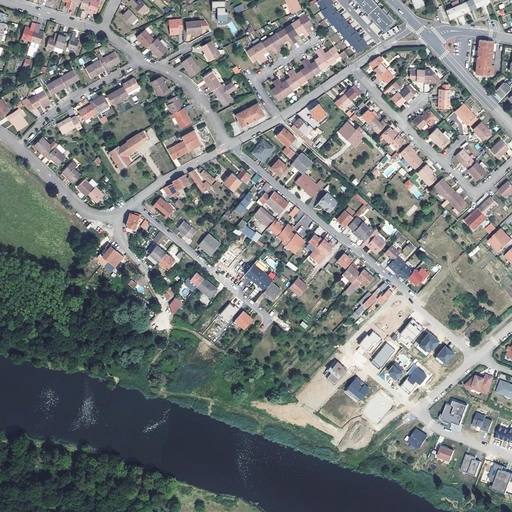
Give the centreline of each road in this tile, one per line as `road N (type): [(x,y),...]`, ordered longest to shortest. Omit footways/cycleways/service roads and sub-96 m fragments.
road 1 (residential): [(410,302),(232,143)]
road 2 (residential): [(511,162),(473,191),(354,67)]
road 3 (residential): [(410,302),(393,298),(347,345),(348,355),(422,412)]
road 4 (residential): [(259,311),(133,203)]
road 5 (residential): [(140,59),(62,103),(16,145)]
road 6 (residential): [(227,145),(187,83),(140,59)]
road 7 (residential): [(16,145),(81,209),(115,215)]
road 8 (tertiary): [(429,39),(511,126)]
